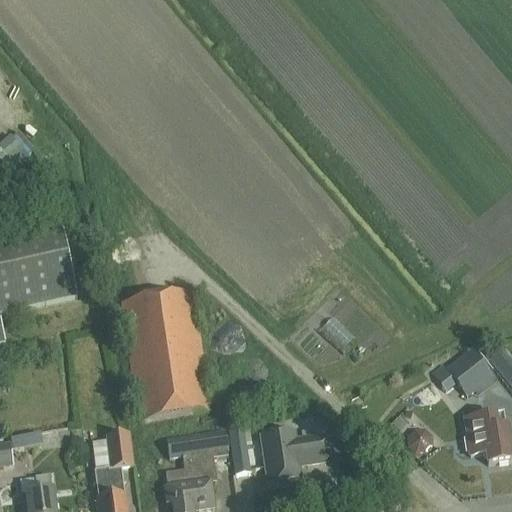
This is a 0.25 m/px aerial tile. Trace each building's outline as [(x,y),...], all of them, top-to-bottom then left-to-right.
[(59,223),(0,235),(0,318),(76,302),(59,223)] [(211,413),(193,294),(120,305),(138,424),(211,413)] [(509,386),(511,383),(511,361),(503,351),(489,363),(509,386)] [(462,393),(487,373),(471,353),(446,372),(462,393)] [(511,460),(507,428),(505,429),(503,415),(464,421),(467,440),(464,440),(466,453),(469,453),(470,458),(486,455),(487,466),(511,462),(511,460)] [(244,427),(229,430),(236,477),(252,475),(244,427)] [(227,451),(228,451),(225,433),(167,441),(169,460),(182,458),(184,473),(165,475),(167,490),(164,490),(166,507),(172,506),(173,511),(209,511),(214,511),(211,485),(216,484),(213,460),(228,458),(227,451)] [(295,442),(293,434),(261,438),(268,485),(300,480),(298,468),(324,464),(321,438),(295,442)] [(19,436),(20,445),(41,444),(40,435),(19,436)] [(126,511),(124,496),(125,496),(122,470),(133,468),(129,435),(107,438),(111,470),(94,472),(97,500),(98,500),(99,511),(126,511)] [(427,438),(415,443),(422,460),(434,455),(427,438)] [(106,440),(93,442),(97,468),(110,466),(106,440)] [(0,469),(14,468),(11,445),(0,446),(0,469)] [(55,511),(52,491),(51,491),(49,479),(37,480),(38,493),(27,494),(29,511),(55,511)]
